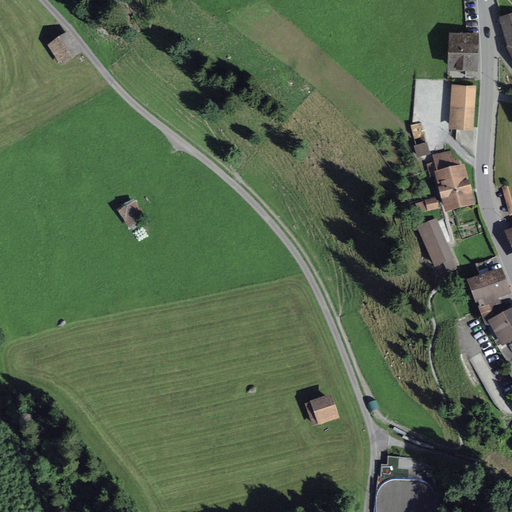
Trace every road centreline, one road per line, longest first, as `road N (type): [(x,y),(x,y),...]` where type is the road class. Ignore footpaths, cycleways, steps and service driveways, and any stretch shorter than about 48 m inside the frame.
road 1 (track): [(511,478),(375,436),(295,252),(245,194),(129,99),(43,0)]
road 2 (tertiary): [(511,269),(482,186),(487,43)]
